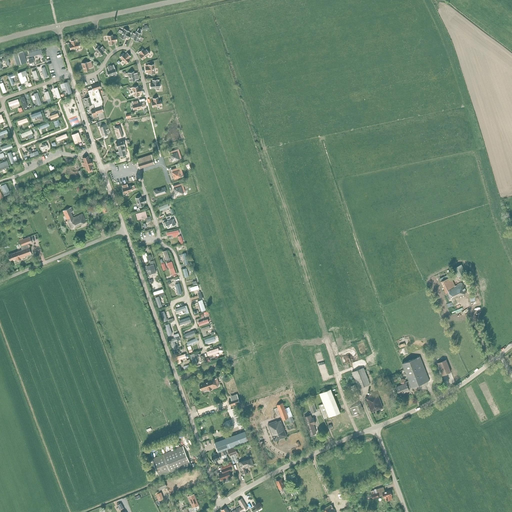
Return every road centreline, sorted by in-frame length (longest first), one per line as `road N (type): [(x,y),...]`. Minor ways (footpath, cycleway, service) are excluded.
road 1 (unclassified): [(220,504),(124,229)]
road 2 (unknown): [(185,349),(171,308),(187,296),(175,253),(161,239),(139,176),(102,168)]
road 3 (unclassified): [(220,504),(375,428)]
road 4 (unclassified): [(375,428),(471,378),(511,344)]
road 5 (unclassified): [(124,229),(73,80)]
road 6 (unclassified): [(0,281),(124,229)]
road 7 (unclassified): [(57,26),(181,0)]
road 8 (unclassified): [(73,80),(97,73),(126,48),(147,97)]
